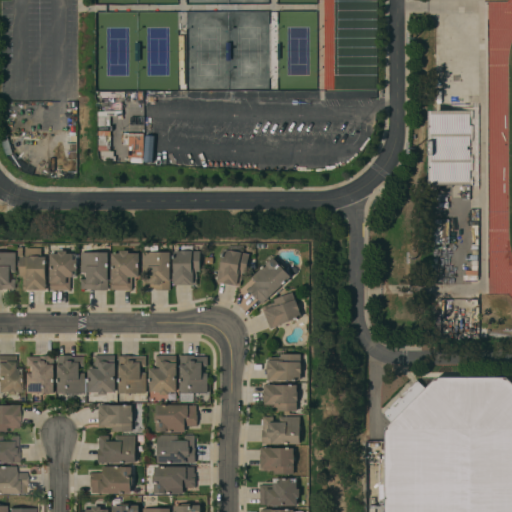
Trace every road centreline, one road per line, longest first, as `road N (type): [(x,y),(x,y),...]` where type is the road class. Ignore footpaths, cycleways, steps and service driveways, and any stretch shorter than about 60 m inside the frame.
road 1 (residential): [(0,324),(226,321)]
road 2 (residential): [(228,511),(226,321)]
